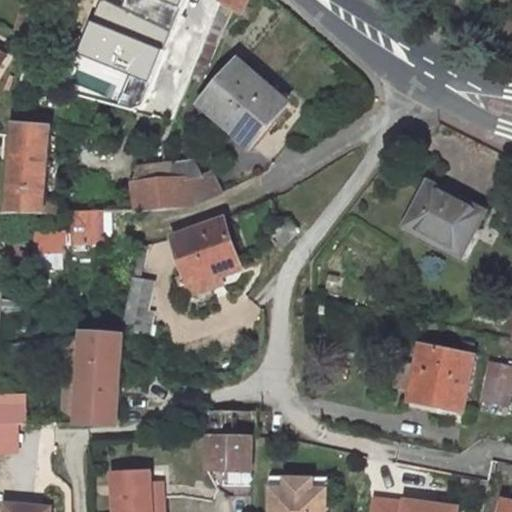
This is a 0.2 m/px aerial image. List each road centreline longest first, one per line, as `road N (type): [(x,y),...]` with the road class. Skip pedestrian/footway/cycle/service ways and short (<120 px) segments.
road 1 (residential): [(433,79),(296,258),(276,394)]
road 2 (residential): [(276,394),(206,400),(159,426),(75,445),(81,511)]
road 3 (residential): [(223,203),(433,79)]
road 4 (tertiary): [(322,0),(433,79)]
